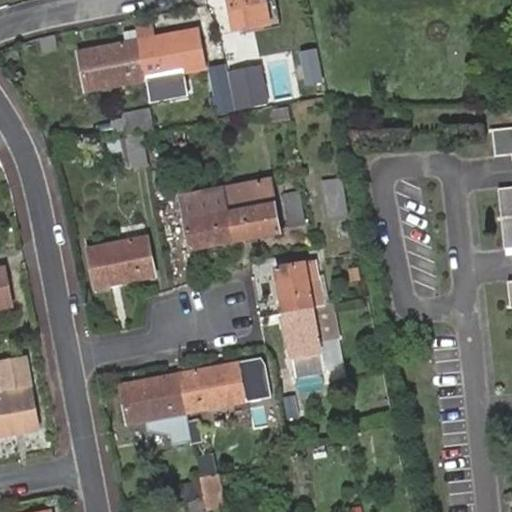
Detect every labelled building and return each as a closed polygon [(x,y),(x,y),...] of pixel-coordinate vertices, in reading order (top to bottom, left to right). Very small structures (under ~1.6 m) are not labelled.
[(259,6),(257,0),(227,0),(234,32),(268,26),(265,4),(259,6)] [(275,3),(265,4),(268,26),(279,24),(275,3)] [(198,31),(138,43),(145,81),(205,69),(198,31)] [(145,81),(138,43),(79,54),(86,92),(145,81)] [(223,68),(210,71),(219,116),(232,112),(223,68)] [(260,78),(234,83),(240,110),(265,105),(260,78)] [(289,104),(255,111),(257,120),(271,116),(272,120),(291,117),(289,104)] [(143,131),(154,129),(150,110),(121,116),(122,120),(123,127),(124,130),(125,135),(143,131)] [(123,127),(122,120),(112,121),(114,133),(124,130),(123,127)] [(511,128),(491,130),(494,157),(511,155),(511,128)] [(140,133),(125,136),(131,166),(146,163),(140,133)] [(184,133),(171,136),(176,158),(189,156),(184,133)] [(229,213),(234,242),(278,234),(268,177),(224,185),(225,190),(229,213)] [(330,222),(350,218),(343,184),(324,188),(330,222)] [(511,189),(497,191),(503,251),(511,249),(511,189)] [(229,213),(225,190),(181,198),(185,221),(229,213)] [(280,197),(285,228),(303,226),(297,195),(280,197)] [(190,250),(234,242),(229,213),(185,221),(190,250)] [(96,289),(155,278),(148,239),(88,250),(96,289)] [(314,262),(304,264),(307,281),(318,280),(314,262)] [(311,309),(323,307),(318,280),(307,281),(304,264),(276,270),(284,314),(311,309)] [(4,268),(0,269),(0,309),(12,307),(4,268)] [(382,371),(367,300),(356,303),(371,374),(382,371)] [(344,368),(332,305),(323,307),(311,309),(322,373),(344,368)] [(294,377),(322,373),(311,309),(284,314),(294,377)] [(17,395),(4,396),(0,396),(0,437),(38,430),(31,391),(25,359),(0,363),(0,375),(3,392),(16,389),(17,395)] [(239,362),(177,377),(185,415),(246,400),(239,362)] [(189,440),(177,377),(116,388),(124,431),(142,427),(146,448),(189,440)] [(211,456),(195,459),(199,477),(215,474),(211,456)] [(199,477),(202,497),(208,511),(221,509),(215,474),(199,477)] [(189,511),(208,511),(202,497),(187,505),(189,511)]
